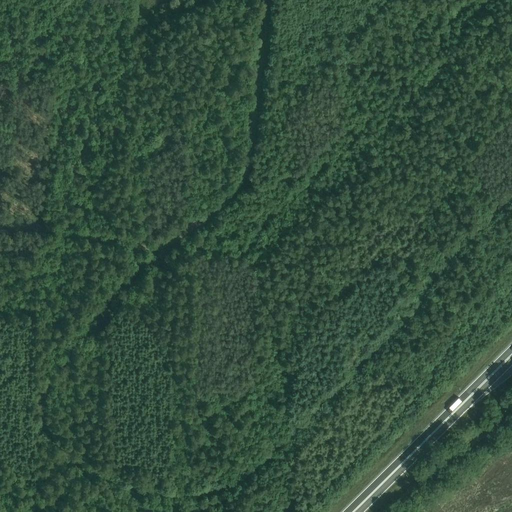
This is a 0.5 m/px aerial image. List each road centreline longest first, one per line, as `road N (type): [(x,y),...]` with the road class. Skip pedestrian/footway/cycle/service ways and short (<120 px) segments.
road 1 (track): [(511,199),(460,246),(421,304),(259,466),(232,486),(199,494),(100,475),(61,450),(44,422),(47,379),(155,248),(109,240)]
road 2 (track): [(155,248),(242,180),(265,0)]
road 3 (trunk): [(353,511),(511,354)]
